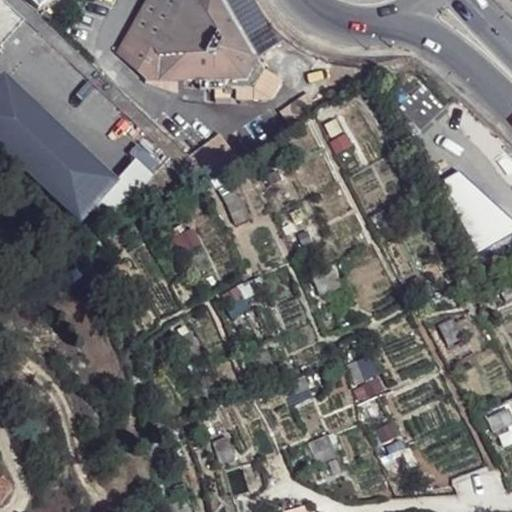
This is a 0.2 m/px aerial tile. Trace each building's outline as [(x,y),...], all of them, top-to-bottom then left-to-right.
[(147,0),(130,30),(118,51),(144,76),(141,78),(174,90),(174,76),(197,77),(197,87),(211,88),(211,101),(230,101),(230,88),(236,88),(236,101),(271,102),(282,83),(262,70),(222,0),(147,0)] [(0,144),(74,215),(109,178),(51,122),(0,73),(0,144)] [(80,92),(51,122),(109,178),(126,194),(163,155),(100,95),(80,92)] [(416,94),(395,115),(413,133),(434,112),(416,94)] [(511,151),(460,100),(433,127),(509,203),(511,199),(511,151)] [(338,125),(333,113),(318,121),(323,133),(338,125)] [(284,176),(277,162),(259,172),(266,185),(284,176)] [(216,177),(204,184),(208,192),(221,184),(218,175),(216,177)] [(511,230),(456,176),(439,186),(475,257),(511,238),(511,230)] [(247,217),(238,194),(222,201),(232,223),(247,217)] [(303,222),(294,202),(284,206),(293,227),(303,222)] [(397,219),(389,203),(367,214),(375,231),(397,219)] [(290,229),(288,221),(280,224),(283,232),(290,229)] [(319,239),(312,223),(301,227),(301,229),(285,235),(292,251),(308,243),(319,239)] [(197,250),(188,227),(168,236),(170,242),(175,240),(183,256),(197,250)] [(433,285),(426,271),(403,282),(410,296),(433,285)] [(113,290),(102,273),(93,281),(102,295),(113,290)] [(247,308),(234,285),(219,295),(231,316),(247,308)] [(472,329),(462,310),(426,328),(444,366),(453,361),(444,343),(472,329)] [(197,352),(185,329),(171,336),(183,359),(197,352)] [(270,363),(265,349),(242,357),(248,372),(270,363)] [(379,388),(373,373),(351,383),(358,398),(379,388)] [(311,399),(302,375),(279,386),(287,405),(296,402),(297,405),(311,399)] [(511,423),(505,409),(484,419),(490,432),(511,423)] [(397,434),(391,419),(365,432),(372,446),(397,434)] [(334,456),(325,433),(310,440),(319,462),(334,456)] [(233,458),(225,434),(210,439),(218,463),(233,458)] [(416,462),(409,448),(386,458),(392,473),(416,462)] [(0,504),(0,505),(12,490),(0,480),(0,504)] [(188,511),(183,493),(168,498),(171,511),(188,511)]
